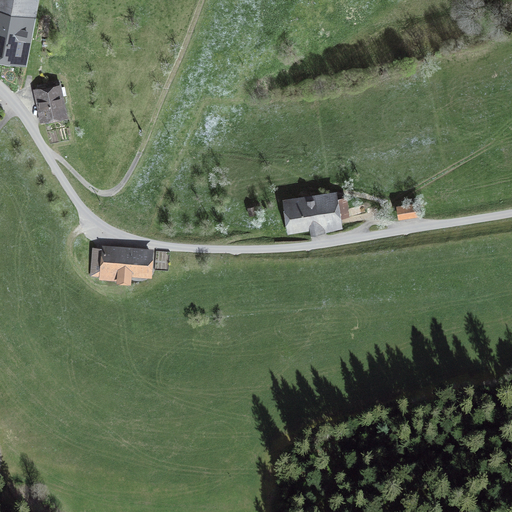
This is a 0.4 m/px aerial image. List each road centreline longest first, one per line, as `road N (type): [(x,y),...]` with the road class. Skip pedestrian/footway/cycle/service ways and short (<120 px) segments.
road 1 (unclassified): [(511,212),(266,248),(132,239),(79,205),(0,91)]
road 2 (track): [(202,0),(146,135),(113,190),(85,182),(41,147)]
